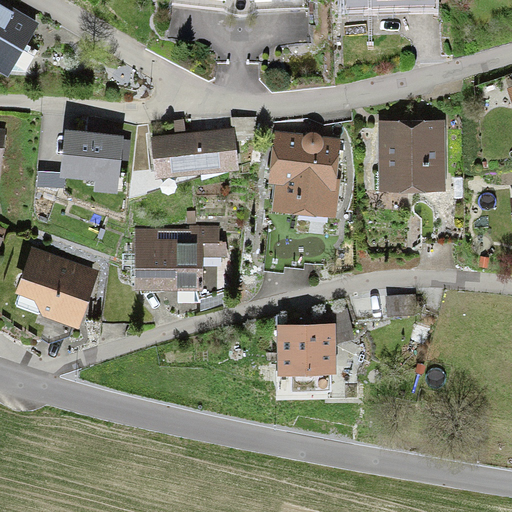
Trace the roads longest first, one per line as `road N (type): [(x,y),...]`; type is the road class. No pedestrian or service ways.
road 1 (residential): [(511,292),(365,284),(56,364),(22,385)]
road 2 (unclassified): [(22,385),(136,421),(511,486)]
road 3 (residential): [(194,115),(351,101),(511,59)]
road 4 (residential): [(194,115),(183,92),(26,0)]
road 5 (residential): [(0,107),(194,115)]
